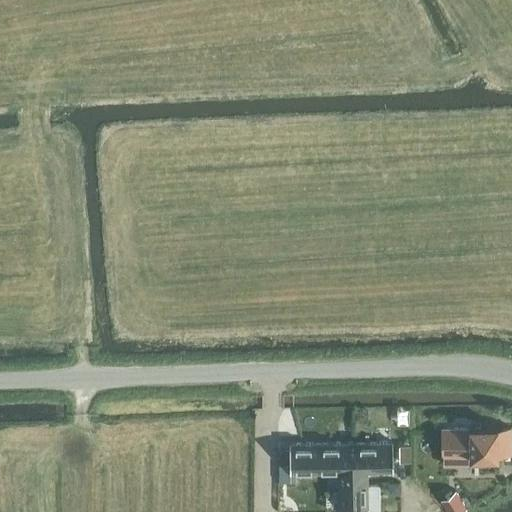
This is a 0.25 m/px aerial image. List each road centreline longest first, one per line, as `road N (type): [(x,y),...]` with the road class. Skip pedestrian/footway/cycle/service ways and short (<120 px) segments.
road 1 (residential): [(511,373),(431,367),(0,381)]
road 2 (track): [(80,437),(82,352),(37,128),(24,97),(0,94)]
